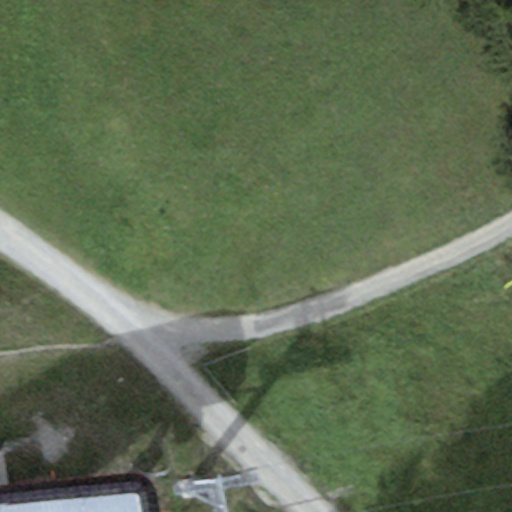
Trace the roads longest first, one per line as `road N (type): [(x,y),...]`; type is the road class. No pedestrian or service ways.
road 1 (track): [(158,343),(314,314),(449,261),(511,221)]
road 2 (track): [(329,511),(158,343)]
road 3 (track): [(158,343),(0,235)]
